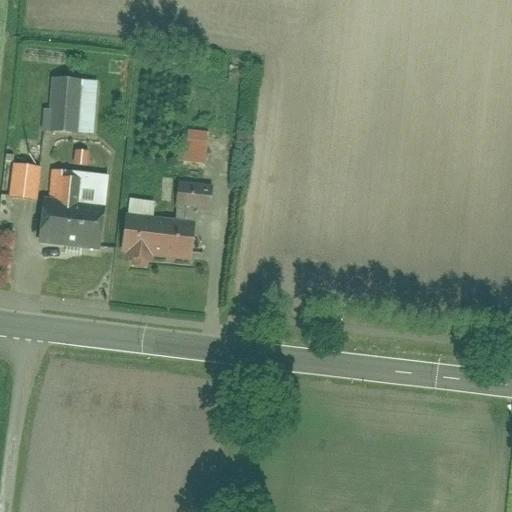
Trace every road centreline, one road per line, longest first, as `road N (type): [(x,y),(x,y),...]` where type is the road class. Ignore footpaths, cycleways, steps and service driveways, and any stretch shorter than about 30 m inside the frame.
road 1 (secondary): [(0,326),(511,388)]
road 2 (track): [(24,329),(2,511)]
